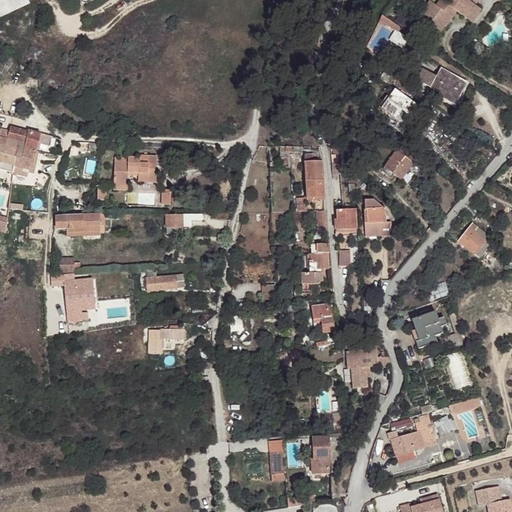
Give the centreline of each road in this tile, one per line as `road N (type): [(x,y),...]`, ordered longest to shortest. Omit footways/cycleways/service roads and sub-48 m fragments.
road 1 (track): [(293,0),(269,35),(219,314),(214,361),(231,511)]
road 2 (residential): [(385,339),(349,329),(336,289),(315,94),(322,40),(341,0)]
road 3 (track): [(22,30),(18,93),(63,135),(253,140)]
road 4 (residential): [(385,339),(394,286),(511,144)]
road 5 (residential): [(353,511),(362,457),(399,381),(385,339)]
